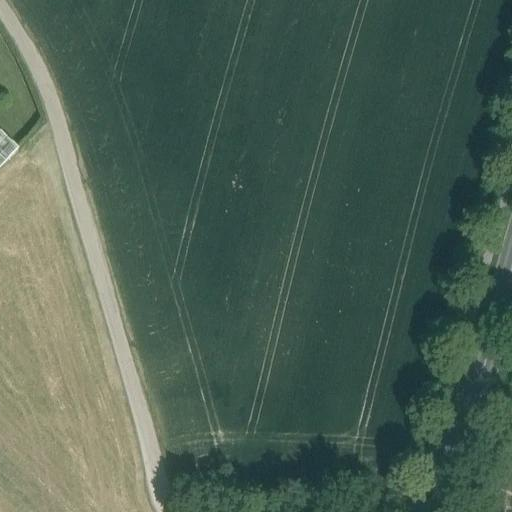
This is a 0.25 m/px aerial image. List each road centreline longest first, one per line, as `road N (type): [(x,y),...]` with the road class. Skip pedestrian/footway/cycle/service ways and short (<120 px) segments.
road 1 (residential): [(179,511),(66,104),(15,0)]
road 2 (primary): [(451,511),(511,292)]
